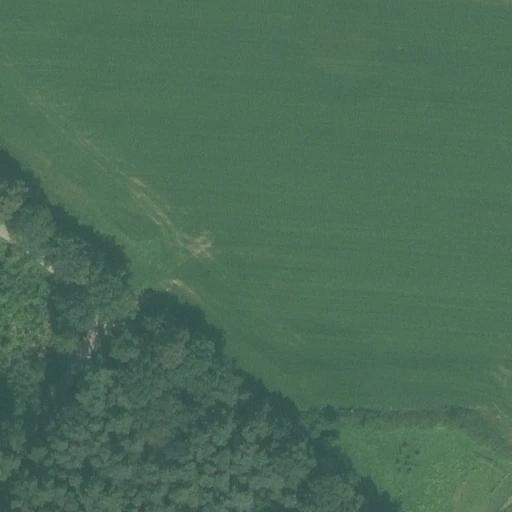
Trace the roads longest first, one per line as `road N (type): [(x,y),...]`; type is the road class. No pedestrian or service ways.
road 1 (track): [(117,312),(334,511)]
road 2 (track): [(117,312),(0,483)]
road 3 (track): [(117,312),(0,220)]
